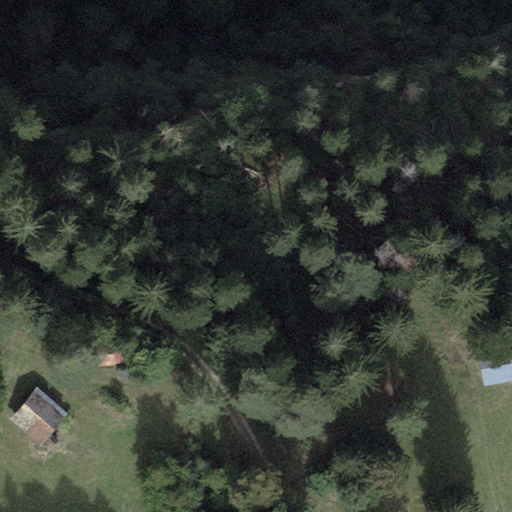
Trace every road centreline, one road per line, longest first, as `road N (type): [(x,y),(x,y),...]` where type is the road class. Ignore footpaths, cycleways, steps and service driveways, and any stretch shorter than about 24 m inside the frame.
road 1 (track): [(279,511),(211,371),(170,335),(0,265)]
road 2 (primary): [(358,0),(437,99),(511,157)]
